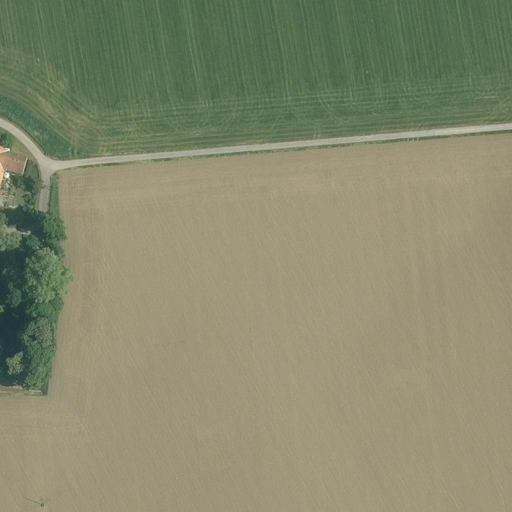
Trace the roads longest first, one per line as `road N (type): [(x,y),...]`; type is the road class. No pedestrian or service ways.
road 1 (unclassified): [(511,127),(46,168)]
road 2 (unclassified): [(46,168),(22,379),(0,382)]
